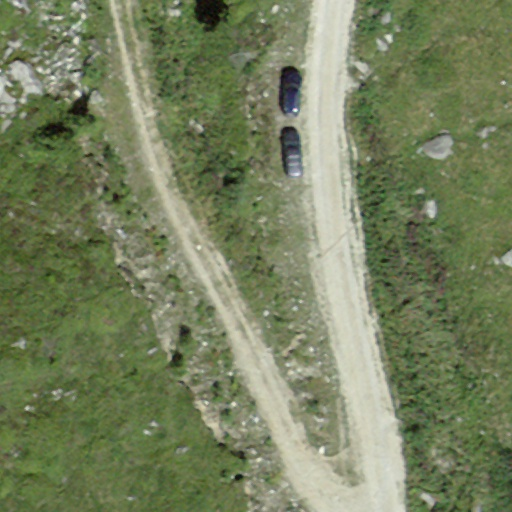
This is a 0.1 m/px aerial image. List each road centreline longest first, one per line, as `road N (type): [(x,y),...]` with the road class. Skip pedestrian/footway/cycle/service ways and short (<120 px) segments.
road 1 (track): [(338,511),(315,488),(178,212),(151,138),(119,0)]
road 2 (track): [(382,511),(342,315),(325,179),(334,0)]
